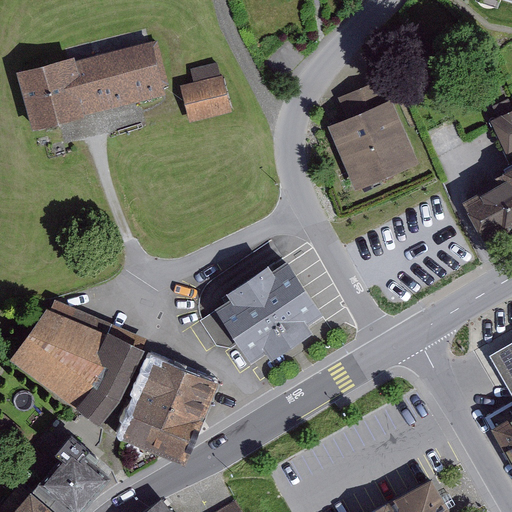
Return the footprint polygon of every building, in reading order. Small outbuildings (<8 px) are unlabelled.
[(75,54),(16,69),(32,128),(166,93),(163,84),(169,83),(158,39),(153,41),(152,39),(76,58),(75,54)] [(194,81),(181,84),(190,121),(232,110),(224,73),(221,74),(217,61),(191,68),(194,81)] [(347,115),(328,123),(357,189),(420,161),(383,77),(339,96),(347,115)] [(511,108),(491,118),(511,164),(511,163),(511,108)] [(498,179),(463,198),(485,238),(511,223),(511,164),(495,174),(498,179)] [(230,293),(216,303),(219,309),(201,321),(217,346),(231,349),(241,343),(252,360),(268,349),(272,356),(314,327),(310,321),(325,311),(288,256),(273,266),(269,260),(227,288),(230,293)] [(48,305),(10,355),(78,407),(80,405),(100,422),(121,396),(146,346),(143,345),(147,336),(55,298),(51,307),(48,305)] [(507,383),(511,380),(511,339),(489,353),(507,383)] [(154,352),(120,435),(187,461),(220,379),(154,352)] [(511,391),(511,401),(487,415),(511,459),(511,380),(507,383),(511,391)] [(38,478),(40,480),(75,509),(78,511),(111,472),(86,452),(91,445),(71,428),(56,447),(61,451),(38,478)] [(432,474),(364,511),(452,511),(450,507),(444,496),(432,474)] [(72,511),(75,509),(40,480),(33,488),(31,486),(11,509),(5,505),(0,510),(0,511),(72,511)] [(444,496),(450,507),(456,504),(449,492),(444,496)] [(162,494),(141,511),(177,511),(170,503),(162,494)] [(244,511),(236,499),(213,511),(244,511)]
